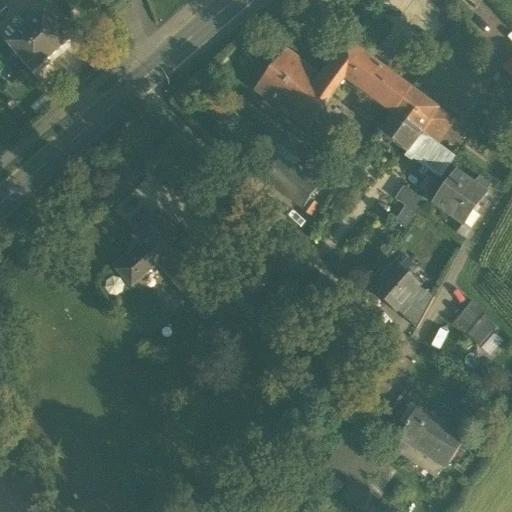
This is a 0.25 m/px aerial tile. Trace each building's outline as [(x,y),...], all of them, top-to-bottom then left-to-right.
[(8,47),(33,76),(69,45),(70,44),(45,15),(8,47)] [(337,90),(344,79),(362,55),(346,44),(321,78),(337,90)] [(307,131),(337,90),(321,78),(285,51),(254,91),(307,131)] [(344,79),(394,115),(411,91),(362,55),(344,79)] [(394,115),(421,135),(439,111),(411,91),(394,115)] [(455,123),(439,111),(421,135),(437,147),(455,123)] [(454,159),(437,147),(421,135),(394,115),(380,133),(441,179),(442,178),(454,160),(454,159)] [(265,179),(303,208),(318,189),(279,160),(265,179)] [(435,205),(463,225),(485,195),(457,175),(435,205)] [(405,207),(415,214),(424,201),(403,188),(395,200),(405,207)] [(395,223),(405,229),(416,214),(415,214),(405,207),(395,223)] [(159,265),(195,306),(220,285),(209,271),(218,263),(199,241),(189,249),(160,215),(135,237),(145,249),(129,264),(143,279),(159,265)] [(133,288),(143,279),(129,264),(119,272),(133,288)] [(396,312),(402,317),(413,305),(415,307),(427,293),(399,268),(374,295),(395,314),(396,312)] [(402,317),(417,330),(434,299),(427,293),(415,307),(413,305),(402,317)] [(472,304),(452,324),(479,349),(498,329),(472,304)] [(406,427),(418,409),(411,404),(399,423),(406,427)] [(400,440),(446,470),(466,440),(418,409),(406,427),(408,428),(400,440)] [(350,436),(330,468),(347,479),(360,458),(367,447),(350,436)] [(446,470),(400,440),(392,452),(438,482),(446,470)] [(378,469),(360,458),(347,479),(345,482),(348,484),(363,494),(365,491),(378,469)] [(382,464),(378,469),(365,491),(379,499),(396,472),(382,464)] [(325,486),(337,494),(343,484),(331,476),(325,486)] [(361,511),(370,498),(363,494),(348,484),(339,499),(359,511),(361,511)]
